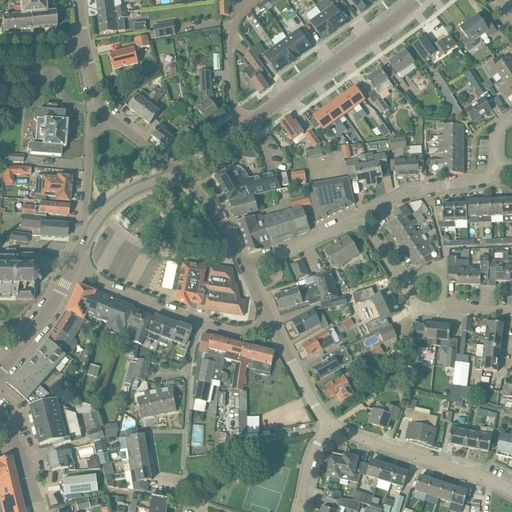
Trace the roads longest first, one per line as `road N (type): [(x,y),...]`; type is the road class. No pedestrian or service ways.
road 1 (residential): [(281,100),(296,108),(443,0)]
road 2 (unclassified): [(511,494),(326,423)]
road 3 (tertiary): [(281,100),(417,0)]
road 4 (residential): [(185,482),(187,374),(200,323)]
road 5 (residential): [(358,218),(405,194),(492,177),(494,165)]
road 6 (residential): [(387,0),(282,77),(281,100)]
road 7 (residential): [(200,323),(109,288),(77,261)]
road 8 (residential): [(244,127),(233,106),(230,35),(255,0)]
road 9 (tertiary): [(0,369),(77,261)]
road 10 (residential): [(109,118),(91,136),(84,240)]
road 11 (residential): [(244,266),(358,218)]
road 12 (tertiary): [(84,240),(128,191),(182,172)]
